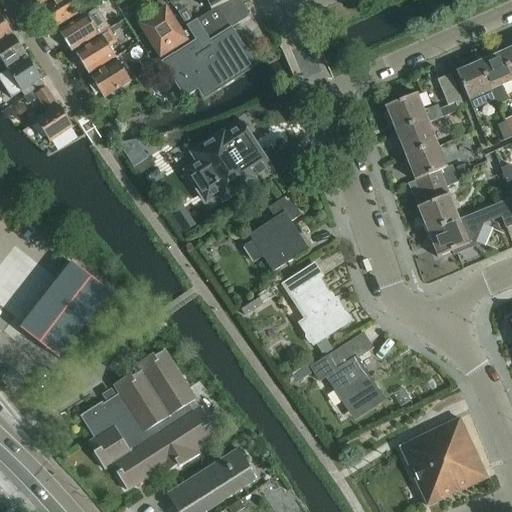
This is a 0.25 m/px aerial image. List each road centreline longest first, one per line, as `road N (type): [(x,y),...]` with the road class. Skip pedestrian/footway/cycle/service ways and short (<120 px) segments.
road 1 (residential): [(443,326),(412,310),(389,283),(324,97)]
road 2 (residential): [(324,97),(511,14)]
road 3 (residential): [(7,0),(88,130)]
road 4 (residential): [(511,447),(475,360),(443,326)]
